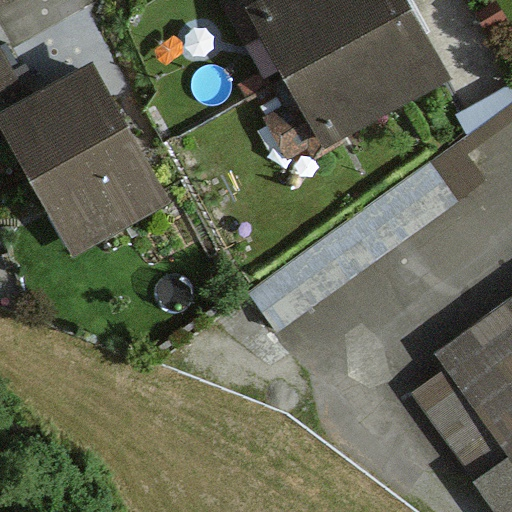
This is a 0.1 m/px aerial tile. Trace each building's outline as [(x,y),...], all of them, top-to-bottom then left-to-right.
[(387,0),(294,0),(259,18),(291,79),(400,23),(387,0)] [(400,23),(291,79),(322,140),(431,84),(400,23)] [(6,34),(0,37),(0,89),(28,75),(6,34)] [(163,211),(88,72),(0,119),(0,136),(68,262),(163,211)] [(511,106),(251,280),(276,318),(511,161),(511,106)] [(511,284),(427,343),(511,463),(511,284)]
